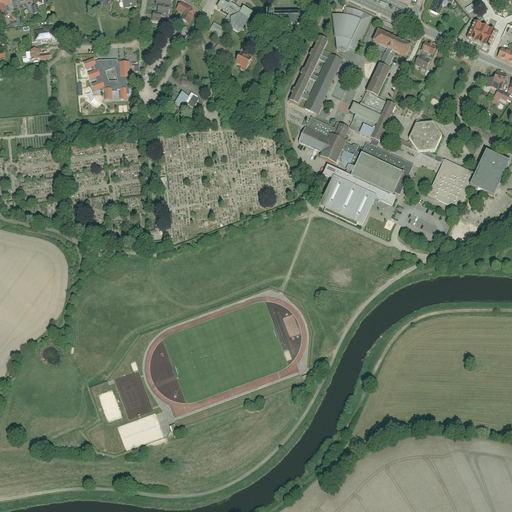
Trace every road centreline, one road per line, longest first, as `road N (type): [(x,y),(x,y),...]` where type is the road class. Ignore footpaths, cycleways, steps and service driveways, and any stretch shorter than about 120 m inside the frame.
road 1 (track): [(271,511),(348,427),(403,327),(448,311),(511,311)]
road 2 (residential): [(213,0),(150,102),(146,125)]
road 3 (residential): [(511,232),(455,257),(398,247)]
